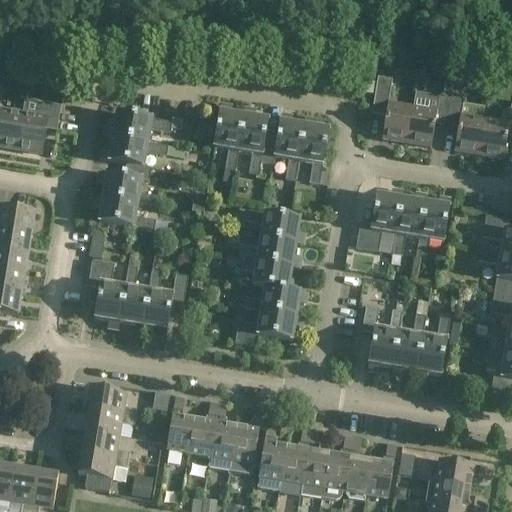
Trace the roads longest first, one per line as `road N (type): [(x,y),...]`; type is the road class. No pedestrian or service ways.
road 1 (residential): [(69,189),(96,85),(115,77),(331,109),(347,125),(351,163)]
road 2 (residential): [(315,392),(71,351)]
road 3 (residential): [(351,163),(315,392)]
road 4 (residential): [(511,426),(315,392)]
road 5 (residential): [(511,187),(351,163)]
road 6 (residential): [(44,346),(69,189)]
road 7 (residential): [(0,437),(56,444),(71,351)]
